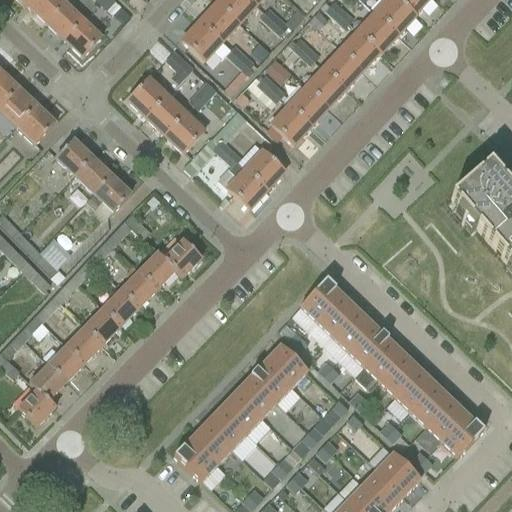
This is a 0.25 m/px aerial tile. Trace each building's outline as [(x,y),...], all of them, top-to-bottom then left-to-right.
[(18,0),(28,9),(37,0),(18,0)] [(64,7),(57,0),(37,0),(28,9),(46,26),(64,7)] [(110,0),(105,0),(98,7),(112,20),(121,10),(110,0)] [(254,9),(244,0),(223,0),(216,8),(237,27),(254,9)] [(244,0),(254,9),(262,0),(244,0)] [(393,0),(390,0),(375,17),(398,39),(415,21),(413,19),(414,19),(393,0)] [(431,1),(430,0),(393,0),(414,19),(431,1)] [(334,24),(343,15),(333,6),(325,16),(334,24)] [(64,7),(46,26),(64,43),(82,24),(64,7)] [(237,27),(216,8),(199,26),(220,46),(237,27)] [(271,33),(279,24),(267,13),(259,23),(271,33)] [(279,24),(271,33),(282,43),(303,20),(296,14),(284,28),(279,24)] [(318,15),(308,25),(317,34),(327,24),(318,15)] [(343,15),(334,24),(344,33),(353,24),(343,15)] [(375,17),(357,36),(381,57),(398,39),(375,17)] [(101,42),(82,24),(64,43),(82,61),(101,42)] [(220,46),(199,26),(182,45),(203,65),(220,46)] [(381,57),(357,36),(340,54),(362,75),(378,57),(380,58),(381,57)] [(299,59),(307,50),(300,44),(291,53),(299,59)] [(234,69),(243,59),(233,50),(225,60),(234,69)] [(261,50),(250,62),(258,69),(269,57),(261,50)] [(307,50),(299,59),(310,70),(319,61),(307,50)] [(340,54),(323,73),(345,93),(362,75),(340,54)] [(177,74),(185,82),(193,74),(174,55),(164,66),(175,76),(177,74)] [(243,59),(234,69),(248,81),(256,72),(252,69),(253,68),(243,59)] [(274,64),(264,75),(278,88),(283,83),(288,77),(274,64)] [(323,73),(306,91),(327,112),(345,93),(323,73)] [(0,110),(18,91),(0,74),(0,110)] [(177,74),(175,76),(170,82),(178,89),(185,82),(177,74)] [(261,104),(274,89),(264,80),(259,86),(255,83),(247,91),(261,104)] [(146,122),(166,101),(147,83),(127,105),(146,122)] [(198,94),(196,96),(206,105),(216,95),(205,86),(198,94)] [(284,98),(274,89),(261,104),(270,113),(284,98)] [(36,109),(18,91),(0,110),(0,115),(16,130),(36,109)] [(306,91),(288,110),(310,130),(327,112),(306,91)] [(188,105),(187,105),(192,110),(197,115),(206,105),(196,96),(188,105)] [(234,105),(242,113),(249,106),(247,105),(248,104),(247,102),(241,97),(234,105)] [(166,101),(146,122),(164,140),(184,118),(166,101)] [(56,127),(36,109),(16,130),(35,149),(56,127)] [(310,130),(288,110),(271,129),(292,149),(310,130)] [(219,161),(228,151),(224,147),(245,125),(237,117),(211,143),(210,143),(182,172),(191,181),(214,157),(219,161)] [(183,158),(203,136),(184,118),(164,140),(183,158)] [(77,180),(93,163),(74,144),(57,162),(77,180)] [(228,151),(219,161),(230,172),(240,162),(228,151)] [(243,175),(265,195),(283,176),(261,156),(243,175)] [(93,163),(77,180),(94,197),(95,198),(112,180),(93,163)] [(511,273),(511,196),(488,169),(450,202),(511,273)] [(265,195),(243,175),(226,194),(248,214),(265,195)] [(95,198),(94,197),(86,207),(93,215),(92,217),(103,227),(114,216),(131,198),(112,180),(95,198)] [(21,238),(1,218),(0,219),(0,232),(14,246),(21,238)] [(122,226),(130,234),(143,245),(150,237),(129,218),(122,226)] [(122,226),(106,243),(114,251),(130,234),(122,226)] [(29,230),(21,238),(14,246),(32,264),(47,248),(29,230)] [(0,252),(6,259),(13,252),(0,238),(0,252)] [(47,248),(32,264),(57,289),(64,281),(57,273),(70,260),(53,242),(47,248)] [(114,251),(106,243),(88,262),(96,270),(114,251)] [(183,245),(165,263),(164,264),(175,275),(182,282),(201,262),(183,245)] [(13,252),(6,259),(24,277),(31,270),(13,252)] [(164,264),(165,263),(159,257),(140,276),(157,293),(175,275),(164,264)] [(96,270),(88,262),(70,281),(78,289),(96,270)] [(52,291),(31,270),(24,277),(45,298),(52,291)] [(157,293),(140,276),(138,277),(132,271),(126,278),(132,283),(121,295),(139,312),(157,293)] [(70,281),(52,300),(60,308),(78,289),(70,281)] [(315,327),(341,300),(326,284),(299,312),(315,327)] [(121,295),(103,313),(121,331),(139,312),(121,295)] [(52,300),(34,319),(42,327),(60,308),(52,300)] [(331,342),(357,315),(341,300),(315,327),(331,342)] [(121,331),(103,313),(85,332),(102,349),(121,331)] [(346,357),(373,330),(357,315),(331,342),(346,357)] [(42,327),(34,319),(18,337),(24,343),(23,344),(25,346),(33,353),(36,350),(28,343),(42,327)] [(362,372),(389,345),(373,330),(346,357),(362,372)] [(102,349),(85,332),(66,351),(84,368),(102,349)] [(18,337),(0,355),(0,356),(8,364),(25,346),(23,344),(24,343),(18,337)] [(295,337),(286,346),(292,352),(301,343),(295,337)] [(307,349),(301,343),(292,352),(299,358),(307,349)] [(378,387),(404,360),(389,345),(362,372),(378,387)] [(264,366),(292,392),(307,376),(279,350),(264,366)] [(84,368),(66,351),(48,369),(66,386),(84,368)] [(8,364),(0,356),(0,373),(11,384),(19,376),(7,365),(8,364)] [(394,403),(420,375),(404,360),(378,387),(394,403)] [(249,382),(277,408),(292,392),(264,366),(249,382)] [(317,376),(323,382),(332,373),(326,367),(317,376)] [(66,386),(48,369),(30,388),(36,394),(48,404),(66,386)] [(323,382),(330,388),(338,379),(332,373),(323,382)] [(409,418),(436,390),(420,375),(394,403),(409,418)] [(249,382),(234,397),(261,424),(277,408),(249,382)] [(409,418),(425,433),(451,405),(436,390),(409,418)] [(48,404),(36,394),(18,413),(36,431),(55,411),(48,404)] [(261,424),(234,397),(219,413),(246,440),(261,424)] [(348,406),(355,412),(363,403),(357,397),(348,406)] [(355,412),(361,418),(370,409),(363,403),(355,412)] [(467,420),(451,405),(425,433),(441,448),(467,420)] [(332,412),(341,421),(347,415),(338,406),(332,412)] [(219,413),(204,429),(231,455),(246,440),(219,413)] [(355,435),(361,428),(352,420),(346,426),(355,435)] [(441,448),(457,463),(483,435),(467,420),(441,448)] [(380,436),(386,442),(395,433),(389,427),(380,436)] [(204,429),(188,445),(216,471),(231,455),(204,429)] [(316,447),(322,440),(313,432),(307,438),(316,447)] [(386,442),(392,448),(401,439),(395,433),(386,442)] [(310,453),(316,447),(307,438),(301,444),(310,453)] [(188,445),(173,461),(201,487),(216,471),(188,445)] [(327,445),(321,451),(331,460),(337,454),(327,445)] [(321,451),(316,458),(325,467),(331,460),(321,451)] [(411,466),(417,472),(426,463),(420,457),(411,466)] [(377,474),(405,500),(420,484),(392,458),(377,474)] [(283,463),(277,469),(286,478),(292,472),(283,463)] [(417,472),(423,478),(432,468),(426,463),(417,472)] [(271,475),(281,484),(286,478),(277,469),(271,475)] [(393,511),(405,500),(377,474),(362,490),(385,511),(393,511)] [(307,485),(298,477),(292,483),(301,492),(307,485)] [(295,498),(301,492),(292,483),(286,489),(295,498)] [(385,511),(362,490),(347,505),(353,511),(385,511)] [(262,503),(253,494),(247,500),(256,509),(262,503)] [(247,500),(241,506),(247,511),(253,511),(256,509),(247,500)]
